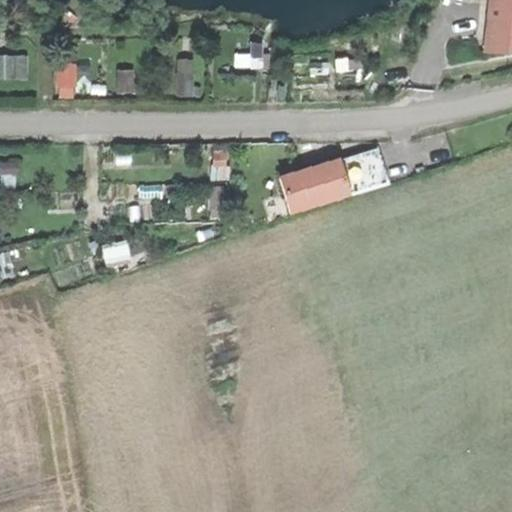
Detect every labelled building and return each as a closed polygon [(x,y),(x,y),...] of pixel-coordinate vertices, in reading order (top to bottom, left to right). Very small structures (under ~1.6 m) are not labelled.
[(510,19),(511,19),(511,0),(497,0),(496,18),(510,19)] [(508,44),(510,19),(496,18),(495,43),(508,44)] [(507,54),(508,44),(495,43),(486,42),(486,52),(507,54)] [(0,77),(31,76),(30,52),(0,53),(0,77)] [(180,94),(200,94),(199,57),(179,58),(180,94)] [(80,95),(78,60),(58,61),(61,97),(80,95)] [(137,90),(136,68),(120,68),(120,91),(137,90)] [(281,178),(292,215),(392,184),(380,147),(281,178)] [(108,264),(133,262),(131,242),(106,244),(108,264)]
